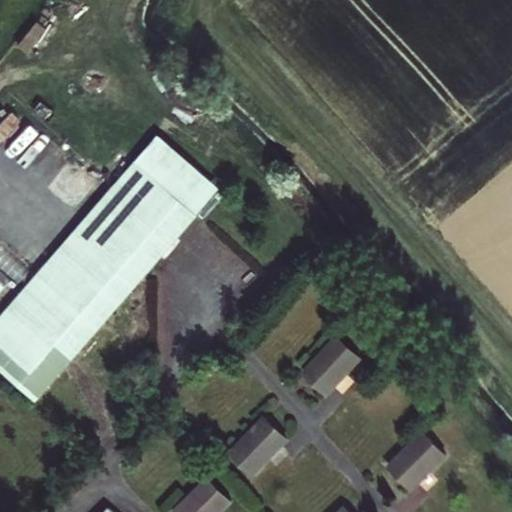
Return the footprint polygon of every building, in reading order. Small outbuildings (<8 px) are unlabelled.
[(137,157),(0,314),(0,363),(36,395),(197,210),(137,157)] [(361,352),(338,330),(305,365),(328,387),(361,352)] [(287,435),(264,412),(230,447),(253,470),(287,435)] [(423,425),(389,460),(412,483),(446,448),(423,425)] [(210,478),(176,511),(221,511),(233,501),(210,478)] [(356,511),(345,500),(333,511),(356,511)]
